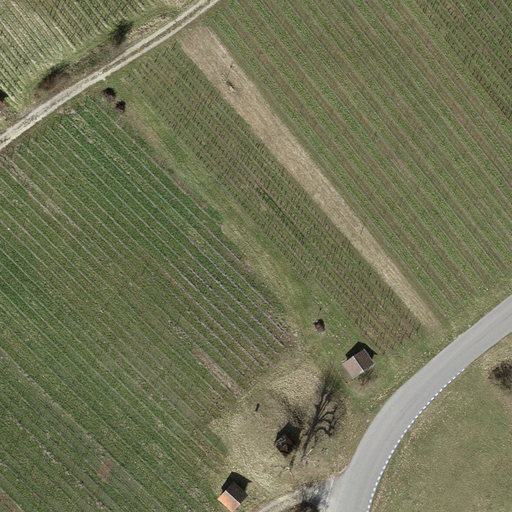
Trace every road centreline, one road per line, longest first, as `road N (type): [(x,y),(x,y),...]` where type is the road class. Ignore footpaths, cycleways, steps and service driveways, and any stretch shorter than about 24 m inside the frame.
road 1 (tertiary): [(350,511),(392,418),(429,378),(511,315)]
road 2 (track): [(213,0),(0,143)]
